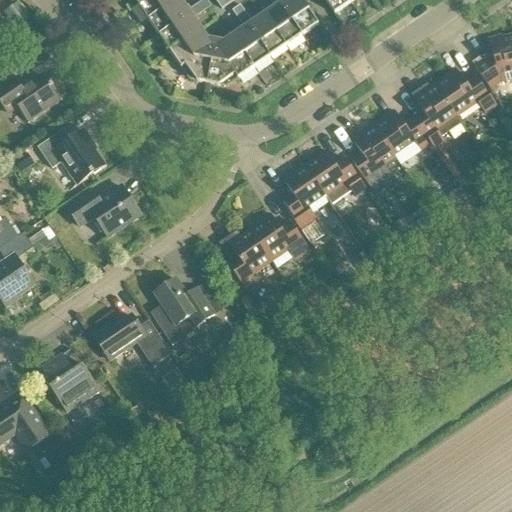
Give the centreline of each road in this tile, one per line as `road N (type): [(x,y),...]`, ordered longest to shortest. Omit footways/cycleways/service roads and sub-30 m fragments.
road 1 (residential): [(234,137),(208,211),(0,353)]
road 2 (unclassified): [(234,137),(272,130),(466,0)]
road 3 (unclassified): [(50,0),(138,108),(172,125),(234,137)]
